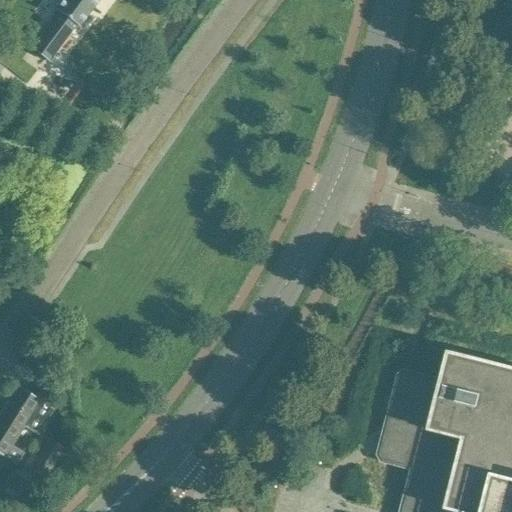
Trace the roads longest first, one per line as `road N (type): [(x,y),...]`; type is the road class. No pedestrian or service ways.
road 1 (residential): [(0,357),(250,0)]
road 2 (tertiary): [(165,460),(291,282),(332,195)]
road 3 (tertiary): [(332,195),(386,0)]
road 4 (residential): [(511,239),(332,195)]
